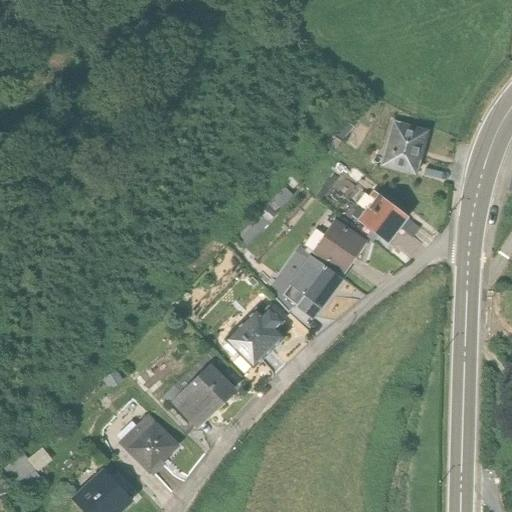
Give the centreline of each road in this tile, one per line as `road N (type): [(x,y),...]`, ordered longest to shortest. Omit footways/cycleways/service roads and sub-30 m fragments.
road 1 (unclassified): [(179,511),(328,337),(470,228)]
road 2 (secondary): [(462,511),(470,228)]
road 3 (secondary): [(470,228),(487,154),(511,109)]
